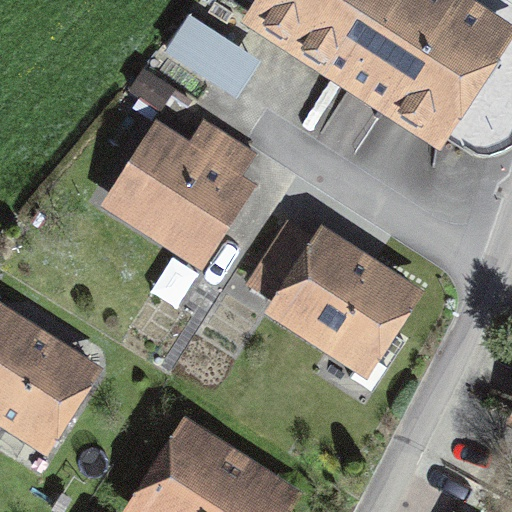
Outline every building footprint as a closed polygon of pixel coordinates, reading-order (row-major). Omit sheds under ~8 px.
[(347,77),(396,0),(265,0),(254,17),(347,77)] [(463,80),(496,30),(449,0),(396,0),(347,77),(439,136),(472,86),(463,80)] [(188,16),(166,55),(243,99),(265,59),(188,16)] [(242,189),(158,135),(135,170),(145,176),(124,209),(199,256),(242,189)] [(349,377),(371,391),(403,341),(382,327),(404,294),(324,242),(281,309),(360,360),(349,377)] [(0,412),(39,438),(83,370),(3,319),(0,323),(0,412)] [(145,511),(265,511),(277,495),(188,438),(142,510),(145,511)]
